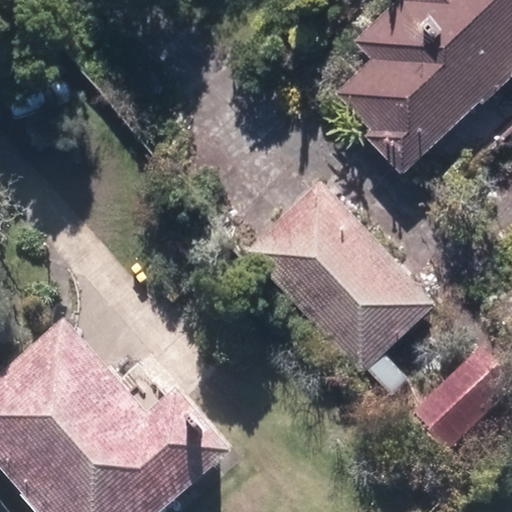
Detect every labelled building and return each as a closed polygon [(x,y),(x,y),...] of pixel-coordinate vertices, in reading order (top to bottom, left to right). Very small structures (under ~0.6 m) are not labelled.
[(511,0),(404,0),(361,43),(377,59),(337,97),(416,178),(511,85),(511,0)] [(436,300),(323,177),(249,244),(362,367),(436,300)] [(296,321),(260,356),(315,412),(351,377),(296,321)] [(148,422),(69,331),(0,389),(0,470),(36,511),(180,511),(239,462),(180,394),(148,422)] [(511,396),(511,382),(488,354),(417,415),(449,452),(511,396)]
